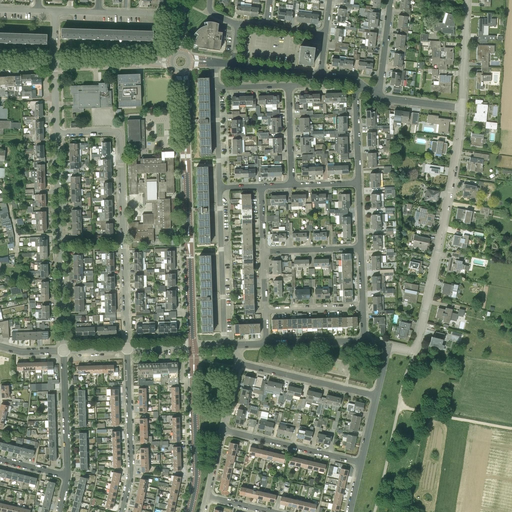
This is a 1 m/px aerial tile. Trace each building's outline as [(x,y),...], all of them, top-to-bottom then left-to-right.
[(148,8),(148,5),(148,2),(151,2),(151,1),(150,0),(140,0),(140,1),(139,1),(139,5),(140,5),(140,8),(148,8)] [(243,15),(244,6),(244,2),(238,2),(238,1),(238,0),(234,0),(234,6),(237,6),(236,14),(243,15)] [(342,6),(353,7),(359,8),(359,5),(347,4),(347,0),(339,0),(339,3),(343,3),(342,6)] [(404,13),(410,14),(411,8),(409,8),(409,4),(400,3),(400,10),(404,10),(404,13)] [(286,5),(286,8),(285,20),(291,21),(293,12),(293,11),(292,11),(293,6),(286,5)] [(243,15),(250,15),(251,7),(244,6),(243,15)] [(337,15),(345,16),(349,17),(349,13),(345,13),(346,9),(353,10),(353,7),(342,6),(342,9),(338,9),(337,15)] [(251,7),(250,15),(257,16),(258,8),(251,7)] [(278,19),(285,20),(286,8),(279,8),(279,11),(278,19)] [(303,22),(311,23),(312,14),(304,13),(303,22)] [(398,22),(407,23),(407,20),(409,20),(410,14),(404,13),(403,16),(399,16),(398,22)] [(440,31),(440,33),(450,34),(450,35),(454,35),(454,30),(453,30),(453,27),(454,27),(454,16),(448,13),(445,23),(442,23),(434,23),(433,31),(440,31)] [(340,26),(345,27),(350,27),(350,23),(349,22),(346,22),(346,21),(344,20),(345,16),(337,15),(336,23),(340,23),(340,26)] [(478,33),(483,34),(483,26),(496,26),(496,19),(484,18),(484,19),(479,19),(478,33)] [(363,29),(368,29),(368,27),(377,28),(378,21),(371,20),(368,19),(368,26),(363,26),(363,29)] [(221,40),(221,39),(221,40),(219,40),(220,35),(221,35),(221,36),(222,36),(222,32),(218,32),(219,28),(219,24),(218,24),(216,23),(215,22),(214,22),(213,22),(210,22),(209,22),(207,22),(205,22),(204,23),(205,26),(204,26),(203,26),(202,27),(200,28),(199,29),(197,30),(196,32),(195,33),(194,34),(194,35),(197,37),(196,38),(195,39),(195,41),(194,43),(194,44),(194,46),(194,47),(194,48),(196,47),(199,48),(198,50),(224,54),(227,37),(226,37),(226,41),(221,40)] [(401,32),(408,33),(412,33),(412,32),(408,31),(408,27),(407,27),(407,23),(398,22),(397,29),(402,29),(401,32)] [(335,35),(343,36),(343,29),(336,28),(335,35)] [(366,39),(375,40),(376,33),(368,32),(368,29),(363,29),(358,28),(358,31),(366,32),(365,36),(366,36),(366,39)] [(134,40),(153,41),(153,31),(135,31),(117,30),(98,30),(80,29),(62,29),(61,38),(80,39),(98,39),(116,40),(134,40)] [(396,41),(405,42),(405,38),(407,39),(408,33),(401,32),(401,35),(397,34),(396,41)] [(0,42),(10,43),(28,43),(39,44),(47,44),(47,35),(29,34),(10,33),(0,33),(0,42)] [(367,49),(371,50),(372,47),(375,47),(375,40),(366,39),(365,46),(360,46),(360,49),(367,49)] [(399,51),(405,52),(406,46),(404,46),(405,42),(396,41),(395,47),(399,48),(399,51)] [(446,59),(453,59),(453,48),(440,47),(441,41),(430,41),(430,46),(429,46),(429,49),(432,49),(431,58),(433,58),(440,58),(440,51),(446,52),(446,59)] [(482,61),(481,67),(488,67),(489,53),(494,53),(494,46),(482,45),(482,46),(478,46),(477,61),(482,61)] [(313,58),(315,59),(316,59),(316,55),(313,55),(314,48),(307,47),(300,46),(298,64),(305,65),(312,66),(313,58)] [(356,60),(357,54),(357,50),(354,50),(353,58),(346,57),(346,60),(345,67),(352,68),(353,59),(356,60)] [(393,60),(402,61),(403,57),(405,57),(405,52),(399,51),(399,54),(394,53),(393,60)] [(365,70),(366,62),(366,60),(359,59),(360,54),(357,54),(356,60),(359,60),(358,69),(365,70)] [(331,66),(338,67),(339,59),(332,58),(331,66)] [(397,70),(403,70),(404,65),(402,64),(402,61),(393,60),(393,66),(397,67),(397,70)] [(391,79),(400,80),(400,76),(402,76),(403,70),(397,70),(396,73),(392,72),(391,79)] [(476,89),(481,89),(481,81),(490,81),(491,75),(483,75),(483,73),(476,72),(476,89)] [(138,80),(138,74),(128,75),(118,75),(118,80),(118,85),(119,85),(120,85),(120,86),(119,86),(118,86),(118,97),(119,107),(130,107),(141,106),(141,96),(141,85),(140,85),(139,85),(138,80)] [(22,97),(32,96),(31,75),(21,75),(22,91),(22,97)] [(42,98),(41,75),(31,75),(32,96),(32,98),(42,98)] [(439,92),(450,93),(451,86),(449,86),(449,76),(446,76),(446,75),(445,75),(445,76),(439,76),(439,82),(434,81),(434,85),(431,85),(431,91),(439,92)] [(15,98),(15,91),(14,76),(7,77),(8,94),(8,98),(15,98)] [(211,155),(210,119),(209,78),(198,78),(199,119),(200,123),(199,123),(200,156),(211,155)] [(400,80),(391,79),(390,85),(395,86),(394,89),(401,89),(401,83),(400,83),(400,80)] [(99,104),(111,103),(111,91),(107,91),(107,83),(99,83),(99,85),(71,86),(71,94),(73,94),(73,106),(72,106),(72,112),(84,112),(83,108),(99,108),(99,104)] [(323,109),(323,104),(322,99),(320,99),(319,94),(313,94),(313,103),(313,107),(319,106),(319,109),(323,109)] [(246,108),(256,108),(256,106),(255,101),(253,101),(253,96),(245,97),(246,105),(246,108)] [(34,111),(42,110),(42,101),(31,101),(32,111),(34,111)] [(473,121),(486,122),(488,105),(482,104),(481,104),(477,104),(476,117),(474,116),(473,121)] [(366,119),(375,118),(375,112),(377,112),(376,108),(370,108),(370,111),(366,111),(366,119)] [(389,119),(389,125),(390,129),(390,132),(390,134),(393,135),(393,130),(392,130),(393,124),(396,124),(396,123),(401,123),(401,122),(402,112),(394,111),(393,119),(389,119)] [(407,124),(411,125),(412,116),(409,116),(409,112),(402,112),(401,122),(408,123),(407,124)] [(415,125),(417,125),(419,113),(412,113),(412,116),(411,125),(410,133),(414,133),(415,125)] [(338,124),(347,124),(346,116),(338,117),(336,117),(336,114),(333,114),(327,114),(328,117),(335,117),(335,124),(338,124)] [(438,116),(432,115),(428,115),(427,123),(442,125),(441,129),(439,128),(439,133),(448,134),(449,122),(448,122),(448,120),(450,120),(438,118),(438,116)] [(280,118),(271,118),(270,118),(270,116),(261,116),(262,120),(268,120),(268,122),(271,122),(271,126),(281,125),(280,118)] [(43,121),(39,122),(32,122),(32,119),(39,119),(39,117),(35,117),(23,117),(23,120),(23,121),(26,121),(27,124),(30,124),(30,128),(43,128),(43,121)] [(232,127),(241,127),(245,127),(245,120),(248,120),(248,117),(246,117),(238,117),(238,120),(232,121),(232,127)] [(389,125),(375,126),(375,118),(366,119),(366,126),(367,126),(368,129),(382,129),(390,129),(389,125)] [(145,150),(145,149),(144,120),(140,120),(140,119),(127,120),(127,124),(128,124),(128,139),(128,142),(129,150),(145,150)] [(0,120),(0,128),(11,129),(11,121),(0,120)] [(236,137),(242,137),(243,136),(243,133),(242,133),(241,127),(232,127),(232,134),(236,134),(236,137)] [(475,142),(470,141),(470,146),(479,147),(480,142),(481,143),(481,139),(483,139),(483,135),(471,133),(471,138),(475,138),(475,142)] [(34,143),(41,143),(41,140),(43,140),(43,134),(30,134),(25,134),(25,137),(33,136),(33,141),(34,141),(34,143)] [(300,145),(310,145),(310,141),(313,141),(313,138),(318,138),(318,139),(324,139),(324,134),(310,135),(311,137),(300,138),(300,145)] [(432,141),(430,152),(435,153),(435,154),(441,155),(441,154),(445,154),(446,151),(447,147),(447,143),(443,143),(443,142),(437,141),(437,142),(432,141)] [(34,152),(44,152),(44,145),(41,145),(41,143),(34,143),(34,146),(33,146),(34,149),(34,152)] [(339,154),(341,154),(348,154),(347,144),(338,144),(338,154),(339,154)] [(267,156),(274,156),(277,156),(277,152),(282,152),(281,145),(272,145),(273,149),(267,150),(267,156)] [(103,155),(110,155),(110,148),(102,149),(99,149),(99,154),(91,155),(91,158),(94,158),(100,157),(101,157),(101,155),(103,155)] [(33,154),(33,161),(42,160),(42,158),(44,158),(44,152),(34,152),(25,152),(25,156),(28,156),(28,154),(33,154)] [(160,199),(159,192),(166,192),(166,193),(174,193),(173,158),(173,152),(162,152),(162,158),(140,159),(140,164),(137,164),(136,159),(129,159),(130,195),(138,194),(138,193),(145,193),(145,197),(143,197),(143,203),(152,203),(152,214),(143,214),(143,224),(139,224),(139,222),(132,222),(133,230),(131,230),(132,241),(139,241),(139,243),(147,243),(147,240),(154,240),(154,226),(158,225),(158,229),(171,229),(170,199),(160,199)] [(254,160),(255,165),(251,165),(251,169),(248,169),(248,177),(255,177),(255,169),(255,167),(258,167),(257,159),(257,156),(253,156),(253,160),(254,160)] [(471,164),(467,164),(466,169),(470,169),(470,171),(475,172),(475,170),(480,171),(481,164),(482,164),(483,159),(470,157),(469,162),(471,163),(471,164)] [(37,171),(44,171),(44,165),(42,165),(42,161),(34,162),(34,168),(37,168),(37,171)] [(83,162),(79,162),(70,163),(70,169),(73,169),(73,173),(79,173),(79,169),(80,169),(84,165),(83,162)] [(428,173),(430,174),(430,175),(431,176),(432,177),(433,177),(434,177),(435,176),(436,176),(436,175),(438,175),(438,172),(443,173),(444,167),(425,164),(424,170),(429,171),(428,173)] [(198,211),(199,244),(210,244),(208,166),(200,167),(200,166),(197,166),(197,167),(196,167),(198,208),(198,211)] [(102,181),(108,181),(108,178),(111,178),(111,172),(103,172),(103,178),(102,178),(96,178),(96,181),(102,181)] [(71,183),(80,183),(80,176),(79,176),(79,173),(73,173),(73,177),(71,177),(71,183)] [(98,189),(111,189),(111,183),(108,183),(108,181),(102,181),(102,183),(103,183),(104,186),(101,187),(98,187),(98,189)] [(476,187),(464,184),(463,189),(465,189),(465,191),(463,191),(462,197),(470,198),(475,199),(475,195),(477,196),(478,188),(476,188),(476,187)] [(100,198),(103,198),(108,198),(108,195),(112,195),(111,189),(98,189),(98,192),(101,192),(101,195),(100,195),(100,198)] [(425,198),(424,201),(437,203),(438,199),(437,199),(438,191),(427,189),(426,192),(425,192),(425,193),(425,194),(424,194),(424,195),(424,196),(424,197),(425,197),(425,198)] [(318,194),(318,204),(325,203),(325,211),(328,211),(328,203),(328,202),(328,195),(325,195),(325,194),(318,194)] [(81,202),(80,195),(71,196),(72,202),(74,202),(74,206),(82,206),(81,202)] [(288,204),(289,210),(292,210),(291,207),(298,206),(298,202),(298,195),(291,195),(291,204),(288,204)] [(338,201),(338,208),(338,210),(334,210),(334,213),(342,213),(347,212),(347,208),(349,208),(349,201),(338,201)] [(74,206),(74,210),(72,210),(72,216),(81,216),(81,210),(82,210),(82,206),(74,206)] [(35,218),(46,218),(46,212),(38,212),(33,212),(33,210),(27,210),(27,213),(32,213),(32,214),(34,214),(35,218)] [(464,211),(459,210),(457,217),(464,219),(463,223),(469,224),(471,211),(465,210),(464,211)] [(420,212),(417,224),(431,227),(432,222),(433,222),(434,215),(428,214),(420,212)] [(342,224),(350,224),(350,217),(342,217),(342,213),(334,213),(335,216),(339,216),(339,224),(342,224)] [(102,229),(113,229),(113,223),(109,223),(109,221),(103,221),(103,218),(97,218),(97,221),(96,221),(96,225),(101,224),(101,229),(102,229)] [(36,224),(36,234),(43,234),(43,230),(46,230),(46,224),(36,224)] [(81,239),(81,235),(82,235),(82,229),(73,229),(73,235),(75,235),(75,239),(81,239)] [(113,229),(102,229),(102,232),(102,235),(99,235),(99,238),(105,238),(105,235),(106,235),(106,236),(113,235),(113,229)] [(454,235),(452,245),(461,247),(461,248),(466,249),(467,244),(468,244),(469,240),(468,240),(470,230),(464,229),(463,229),(464,229),(463,237),(454,235)] [(414,240),(413,247),(426,250),(428,243),(429,243),(430,239),(418,236),(418,235),(414,234),(413,240),(414,240)] [(40,246),(47,246),(47,240),(44,240),(44,237),(29,237),(30,242),(36,242),(39,242),(40,246)] [(165,257),(174,257),(174,251),(171,251),(171,248),(154,249),(155,252),(164,252),(165,257)] [(134,258),(142,258),(142,252),(149,252),(149,249),(137,250),(137,252),(134,252),(134,258)] [(106,259),(114,259),(113,253),(112,253),(112,250),(104,251),(104,253),(105,253),(106,259)] [(74,261),(92,260),(92,258),(88,258),(82,258),(82,255),(84,255),(84,251),(76,251),(76,255),(73,255),(74,261)] [(40,261),(40,259),(47,258),(47,252),(40,252),(40,253),(36,253),(37,261),(40,261)] [(447,265),(446,271),(453,272),(453,271),(456,271),(456,272),(457,272),(460,272),(460,270),(462,270),(462,269),(464,270),(465,265),(463,265),(463,264),(462,264),(462,261),(458,260),(460,254),(452,252),(451,257),(449,257),(448,263),(449,263),(448,265),(447,265)] [(213,333),(212,300),(211,255),(199,255),(201,297),(201,300),(202,333),(213,333)] [(328,270),(331,269),(331,262),(328,262),(328,259),(321,259),(321,267),(321,269),(328,268),(328,270)] [(412,261),(411,262),(410,261),(409,268),(416,269),(416,272),(415,272),(420,273),(421,273),(422,273),(423,272),(423,271),(423,270),(423,271),(422,271),(422,270),(422,269),(422,268),(421,268),(422,261),(414,260),(413,260),(412,260),(412,261)] [(37,271),(48,270),(48,264),(45,264),(45,262),(37,262),(37,265),(37,268),(37,271)] [(104,274),(111,274),(111,271),(114,271),(114,265),(106,265),(106,271),(103,271),(101,271),(101,274),(104,274)] [(39,280),(40,280),(46,279),(46,277),(48,277),(48,270),(37,271),(32,271),(29,271),(29,275),(35,274),(35,273),(37,273),(37,274),(40,273),(41,277),(39,277),(39,280)] [(80,283),(83,283),(83,280),(83,276),(93,276),(93,273),(74,274),(74,280),(77,280),(77,283),(80,283)] [(107,283),(114,282),(114,276),(111,276),(111,274),(104,274),(104,276),(104,281),(101,281),(101,283),(104,283),(107,283)] [(418,285),(405,282),(404,289),(405,289),(403,301),(416,304),(418,295),(416,295),(418,285)] [(84,289),(83,286),(83,283),(80,283),(77,283),(77,286),(74,286),(75,292),(84,292),(85,292),(85,289),(84,289)] [(386,293),(393,293),(393,290),(381,290),(380,283),(372,284),(372,291),(380,290),(380,293),(386,293)] [(458,289),(457,289),(458,285),(451,284),(451,285),(444,283),(442,294),(449,295),(449,297),(455,298),(456,294),(457,294),(458,293),(458,292),(459,291),(458,290),(458,289)] [(378,314),(392,314),(393,314),(393,313),(396,313),(396,310),(383,311),(383,304),(381,304),(373,304),(373,311),(378,311),(378,314)] [(78,315),(87,314),(87,305),(84,305),(75,305),(75,312),(78,312),(78,315)] [(136,314),(145,313),(145,311),(144,311),(143,305),(136,305),(136,314)] [(105,315),(116,314),(115,306),(105,306),(103,306),(103,309),(105,308),(105,315)] [(436,318),(443,319),(443,321),(449,323),(450,319),(453,319),(454,314),(451,314),(452,309),(446,308),(445,310),(438,308),(436,318)] [(49,312),(38,312),(39,318),(36,318),(36,321),(45,321),(49,320),(49,312)] [(385,324),(384,317),(373,318),(373,324),(380,324),(380,334),(385,333),(385,324)] [(409,330),(411,324),(406,323),(407,319),(401,317),(398,327),(399,328),(397,336),(406,338),(407,335),(406,334),(408,330),(409,330)] [(0,328),(1,328),(3,338),(9,337),(9,326),(8,320),(3,321),(0,322),(0,328)] [(429,346),(439,349),(443,350),(444,346),(442,345),(444,334),(436,332),(434,337),(432,337),(429,346)] [(153,382),(161,381),(160,363),(153,364),(153,378),(153,381),(153,382)] [(165,382),(168,382),(168,363),(160,363),(161,381),(161,385),(165,385),(165,382)] [(178,384),(178,373),(178,363),(168,363),(168,382),(168,385),(178,384)] [(138,379),(153,378),(153,364),(138,364),(138,379)] [(247,385),(252,386),(254,378),(250,377),(246,376),(244,384),(247,385)] [(266,389),(273,391),(275,383),(268,381),(266,389)] [(274,391),(280,392),(282,384),(275,383),(273,391),(274,391)] [(293,398),(293,395),(295,387),(288,386),(286,393),(286,396),(285,398),(292,400),(293,398)] [(293,395),(300,397),(302,389),(295,387),(293,395)] [(241,396),(249,398),(251,391),(243,389),(241,396)] [(305,401),(312,403),(315,392),(308,390),(306,399),(303,399),(302,404),(304,404),(305,401)] [(316,413),(319,414),(322,403),(319,402),(321,394),(315,392),(312,403),(319,404),(318,408),(317,408),(316,413)] [(322,403),(319,414),(322,415),(324,409),(325,408),(327,408),(328,404),(332,405),(334,397),(327,395),(325,404),(322,403)] [(239,403),(248,405),(249,401),(249,398),(241,396),(239,403)] [(335,407),(335,409),(338,410),(341,398),(334,397),(332,405),(332,406),(335,407)] [(0,408),(0,409),(7,412),(10,412),(12,406),(18,406),(18,405),(21,405),(21,402),(20,402),(12,402),(9,401),(8,406),(1,404),(0,408)] [(359,414),(360,410),(362,411),(364,404),(355,402),(354,406),(351,405),(352,404),(348,403),(346,411),(349,411),(353,412),(357,413),(359,414)] [(236,416),(245,418),(246,411),(238,409),(236,416)] [(350,422),(359,424),(361,417),(356,416),(357,413),(353,412),(349,411),(348,414),(352,415),(350,422)] [(274,424),(276,424),(279,413),(275,412),(274,419),(267,418),(267,421),(265,429),(272,431),(274,424)] [(284,434),(286,426),(280,424),(282,414),(279,413),(276,424),(279,425),(277,432),(284,434)] [(245,418),(236,416),(235,423),(243,425),(245,418)] [(248,426),(255,427),(256,420),(249,419),(248,426)] [(258,428),(265,429),(267,421),(260,420),(258,428)] [(344,424),(343,430),(343,431),(352,432),(352,430),(357,431),(359,424),(350,422),(349,426),(344,424)] [(286,426),(284,434),(291,436),(293,427),(286,426)] [(306,430),(304,439),(311,440),(313,431),(312,431),(313,427),(310,426),(309,431),(306,430)] [(297,437),(304,439),(306,430),(299,428),(297,437)] [(316,441),(323,443),(325,435),(318,433),(316,441)] [(346,441),(354,443),(356,436),(343,433),(342,437),(347,438),(346,441)] [(325,435),(323,443),(329,445),(331,436),(332,434),(328,434),(328,435),(325,435)] [(160,441),(152,441),(152,436),(148,436),(140,437),(140,443),(151,442),(151,445),(160,445),(160,441)] [(343,444),(346,445),(345,449),(353,450),(354,443),(346,441),(343,441),(343,444)] [(13,452),(20,454),(22,447),(15,446),(13,452)] [(20,454),(26,455),(28,449),(22,447),(20,454)] [(28,449),(26,455),(33,457),(35,451),(28,449)] [(223,472),(231,474),(232,468),(225,466),(223,472)] [(47,488),(53,489),(55,483),(49,481),(47,488)] [(228,491),(227,491),(228,485),(221,484),(219,490),(223,490),(222,494),(227,495),(228,491)] [(270,493),(268,501),(275,502),(276,495),(270,493)] [(44,500),(50,502),(52,496),(45,494),(44,500)] [(1,511),(4,511),(6,511),(9,501),(7,500),(6,504),(3,503),(1,511)] [(12,511),(18,511),(19,507),(20,504),(18,503),(17,506),(14,506),(12,511)]
